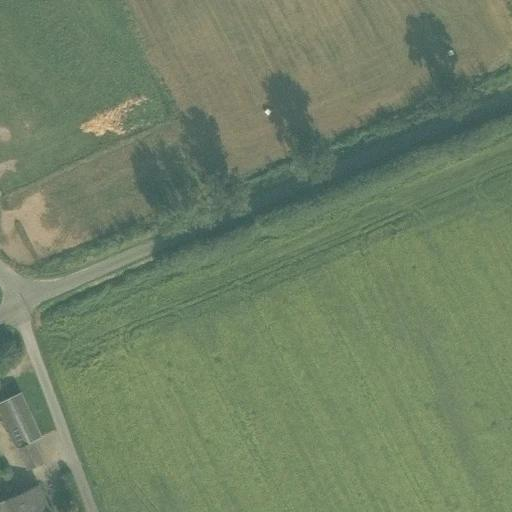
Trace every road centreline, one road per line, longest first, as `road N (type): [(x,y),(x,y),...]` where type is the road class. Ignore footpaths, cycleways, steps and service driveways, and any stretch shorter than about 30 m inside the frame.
road 1 (unclassified): [(511,97),(17,305)]
road 2 (track): [(92,511),(17,305)]
